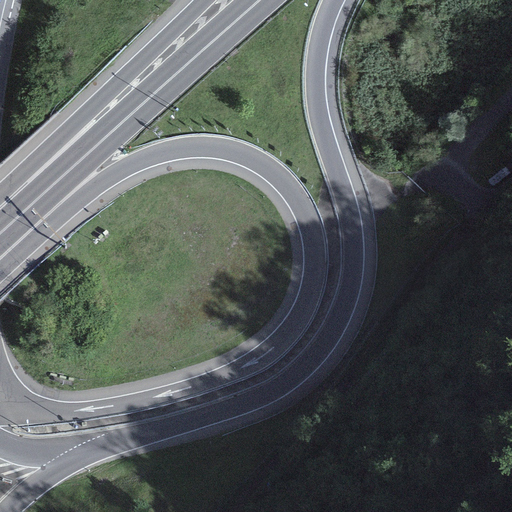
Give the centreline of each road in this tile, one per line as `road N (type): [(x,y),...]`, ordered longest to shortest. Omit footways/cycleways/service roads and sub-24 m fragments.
road 1 (trunk): [(0,271),(127,166),(202,146),(244,154),(276,174),(299,201),(315,253),(300,318),(241,369),(98,408),(0,410)]
road 2 (trunk): [(99,448),(273,391),(332,334),(354,264),(352,222),(316,83),(334,0)]
road 3 (track): [(486,192),(468,228),(237,511)]
road 4 (trunk): [(203,0),(0,196)]
road 5 (trunk): [(259,0),(61,177)]
road 6 (track): [(511,184),(486,192),(449,174),(468,141),(511,97)]
